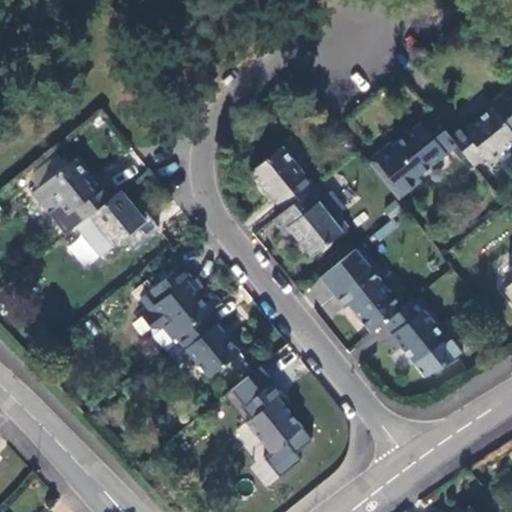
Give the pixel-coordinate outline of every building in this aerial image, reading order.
[(458,125),(445,135),(454,145),(471,166),(482,157),(486,161),(511,139),(511,89),(509,85),(490,100),(488,107),(461,129),(458,125)] [(414,176),(454,145),(445,135),(429,115),(390,144),(388,142),(372,154),(372,161),(397,191),(402,194),(418,181),(414,176)] [(247,172),(279,212),(311,187),(279,148),(247,172)] [(70,210),(79,221),(110,196),(100,185),(96,187),(73,159),(31,192),(46,213),(57,204),(65,213),(70,210)] [(372,161),(367,165),(394,199),(402,194),(397,191),(372,161)] [(322,198),(312,186),(311,187),(279,212),(269,220),(282,236),(287,232),(308,257),(345,228),(336,215),(330,220),(316,203),(322,198)] [(139,215),(119,190),(110,196),(79,221),(74,226),(99,255),(120,238),(130,249),(156,227),(143,211),(139,215)] [(55,223),(65,213),(57,204),(46,213),(55,223)] [(511,264),(504,271),(511,280),(502,289),(511,301),(511,264)] [(161,328),(171,340),(174,338),(205,313),(218,303),(203,286),(201,288),(193,294),(184,283),(189,279),(180,267),(138,298),(147,310),(140,316),(151,329),(159,330),(161,328)] [(346,306),(368,333),(379,324),(399,309),(376,280),(372,283),(363,272),(331,297),(340,309),(346,306)] [(194,278),(189,279),(184,283),(193,294),(201,288),(194,278)] [(443,340),(410,299),(399,309),(379,324),(412,364),(443,340)] [(238,354),(205,313),(174,338),(207,378),(238,354)] [(153,339),(161,349),(171,340),(161,328),(159,330),(153,339)] [(446,337),(443,340),(412,364),(422,377),(460,355),(446,337)] [(271,384),(239,410),(247,421),(243,424),(258,442),(252,447),(262,458),(299,428),(277,399),(281,396),(271,384)]
